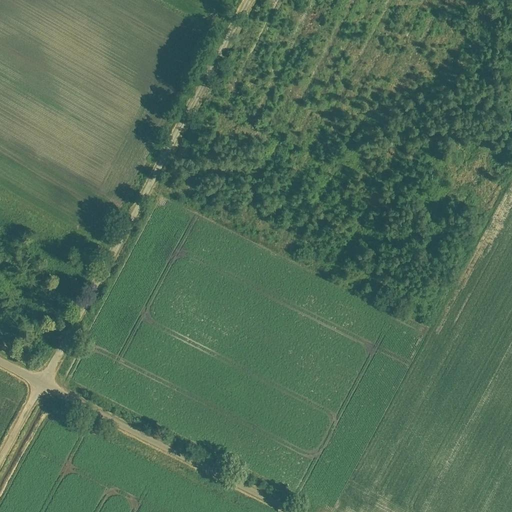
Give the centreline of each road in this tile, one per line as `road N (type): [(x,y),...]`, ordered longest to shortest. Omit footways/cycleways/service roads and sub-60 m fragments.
road 1 (unclassified): [(253,0),(39,376)]
road 2 (residential): [(309,511),(39,376)]
